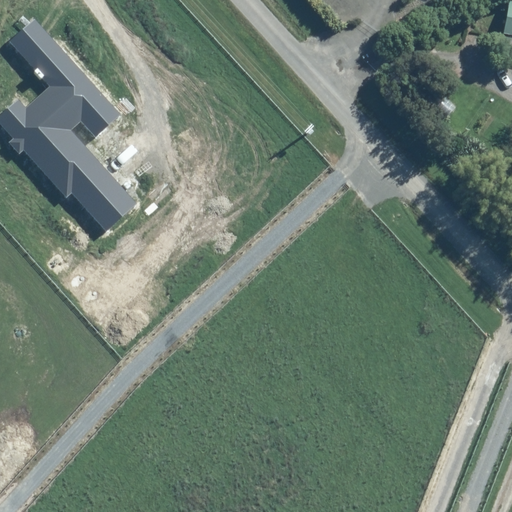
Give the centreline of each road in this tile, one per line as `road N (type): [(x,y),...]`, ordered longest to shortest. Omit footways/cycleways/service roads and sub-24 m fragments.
road 1 (unknown): [(348,115),(0,511)]
road 2 (residential): [(242,0),(511,296)]
